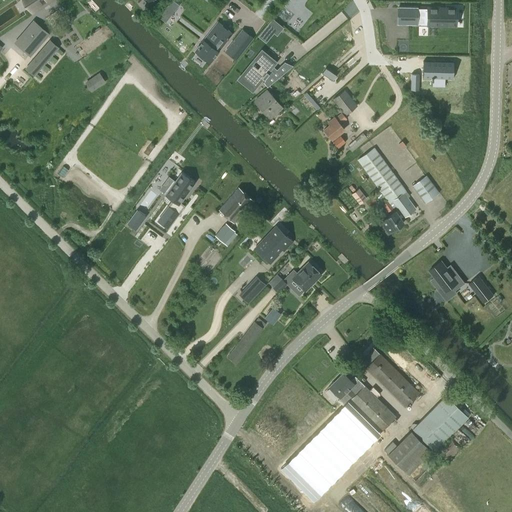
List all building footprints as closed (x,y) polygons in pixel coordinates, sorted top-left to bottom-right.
[(23,0),(26,3),(25,3),(27,5),(27,4),(29,7),(29,8),(32,13),(43,5),(45,3),(46,4),(51,0),(23,0)] [(171,0),(168,4),(175,10),(178,5),(171,0)] [(367,1),(367,13),(391,14),(391,1),(367,1)] [(397,7),(397,23),(416,24),(417,18),(427,18),(427,24),(446,24),(445,25),(446,25),(446,24),(456,24),(456,9),(397,7)] [(272,19),(265,27),(276,36),(283,28),(272,19)] [(33,22),(16,42),(30,54),(47,34),(33,22)] [(209,63),(232,33),(217,22),(194,51),(209,63)] [(458,47),(459,31),(387,29),(387,46),(458,47)] [(253,38),(242,30),(224,52),(236,61),(253,38)] [(49,41),(26,68),(34,75),(57,48),(49,41)] [(262,51),(252,64),(242,76),(255,86),(262,78),(265,80),(263,82),(267,87),(293,65),(292,65),(289,68),(285,62),(284,61),(274,71),(270,68),(275,62),(262,51)] [(428,62),(428,82),(439,83),(439,81),(462,82),(462,63),(428,62)] [(336,75),(325,67),(321,73),(333,80),(336,75)] [(98,74),(86,83),(91,90),(103,82),(98,74)] [(417,77),(416,93),(424,93),(425,77),(417,77)] [(254,101),(268,117),(282,106),(267,89),(254,101)] [(345,115),(357,106),(345,90),(333,98),(345,115)] [(335,117),(328,122),(330,124),(324,129),(331,139),(344,129),(340,124),(346,119),(342,113),(335,118),(335,117)] [(367,138),(362,133),(347,146),(352,152),(367,138)] [(338,147),(345,142),(340,136),(333,141),(338,147)] [(150,143),(144,152),(147,155),(154,146),(150,143)] [(404,192),(406,191),(374,147),(357,159),(388,200),(382,204),(387,211),(395,205),(398,208),(395,210),(379,221),(387,234),(404,222),(399,215),(401,213),(404,217),(416,208),(404,192)] [(168,206),(157,220),(167,227),(183,206),(179,202),(194,182),(181,173),(165,194),(174,200),(169,207),(168,206)] [(426,175),(412,185),(424,202),(439,192),(426,175)] [(238,186),(218,208),(233,222),(253,200),(238,186)] [(366,200),(358,189),(352,194),(360,205),(366,200)] [(254,204),(249,210),(253,213),(257,207),(254,204)] [(145,216),(137,210),(127,223),(135,229),(145,216)] [(225,223),(220,229),(229,237),(234,231),(225,223)] [(256,248),(255,248),(260,253),(265,258),(266,257),(270,261),(278,254),(278,253),(281,250),(281,249),(283,251),(291,242),(284,235),(283,236),(275,228),(262,241),(256,248)] [(293,269),(282,279),(287,284),(293,277),(306,289),(321,273),(318,270),(318,269),(313,264),(312,264),(308,260),(297,273),(293,269)] [(465,283),(455,271),(451,274),(441,261),(429,270),(435,277),(431,280),(437,289),(438,289),(442,286),(446,291),(452,287),(455,291),(465,283)] [(493,295),(479,276),(469,284),(483,302),(493,295)] [(256,277),(239,294),(241,296),(248,302),(256,293),(265,285),(256,277)] [(281,278),(272,287),(278,293),(287,284),(282,279),(281,278)] [(215,313),(206,303),(187,321),(195,330),(215,313)] [(265,317),(272,322),(274,324),(280,315),(271,308),(265,317)] [(258,317),(255,321),(254,321),(227,357),(235,364),(263,328),(262,327),(266,323),(258,317)] [(365,367),(398,400),(405,407),(419,392),(379,353),(365,367)] [(379,432),(395,416),(364,385),(355,393),(350,388),(354,384),(342,372),(328,386),(339,398),(343,395),(348,400),(379,432)] [(412,430),(423,440),(434,451),(466,419),(455,408),(444,398),(412,430)] [(387,454),(408,474),(431,451),(410,431),(387,454)] [(414,496),(406,504),(413,511),(425,511),(427,511),(414,496)]
